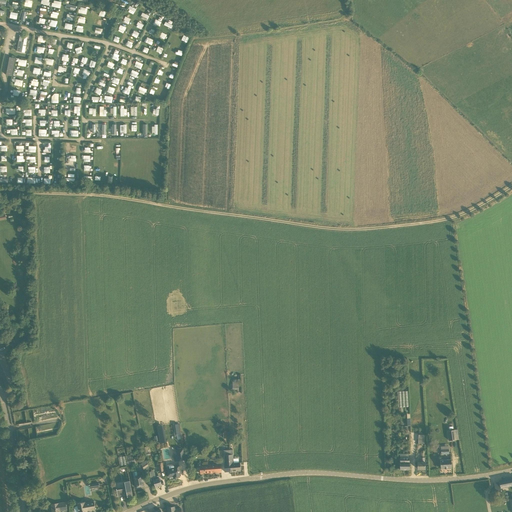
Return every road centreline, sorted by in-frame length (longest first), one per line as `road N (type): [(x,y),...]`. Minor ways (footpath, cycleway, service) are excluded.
road 1 (unclassified): [(132,511),(194,488),(289,474),(424,481),(511,470)]
road 2 (track): [(166,206),(337,230),(395,228),(453,216),(511,185)]
road 3 (track): [(0,191),(166,206)]
road 4 (unclassified): [(20,511),(0,389)]
